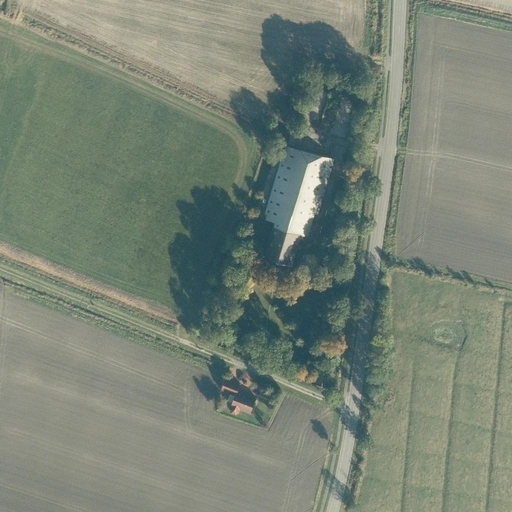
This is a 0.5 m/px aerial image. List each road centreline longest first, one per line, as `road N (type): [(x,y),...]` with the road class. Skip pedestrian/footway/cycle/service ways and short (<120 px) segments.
road 1 (secondary): [(402,0),(354,411)]
road 2 (track): [(180,342),(0,267)]
road 3 (residential): [(180,342),(354,411)]
